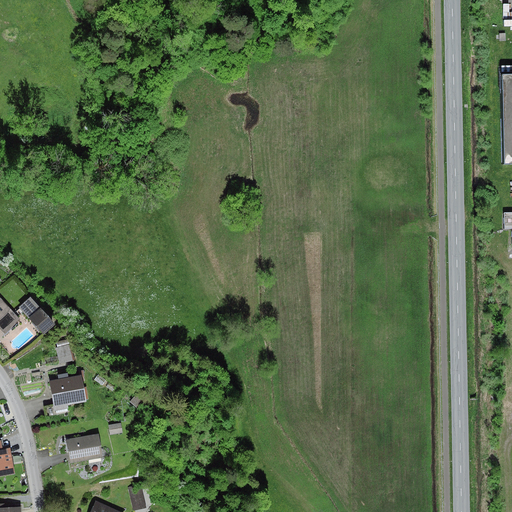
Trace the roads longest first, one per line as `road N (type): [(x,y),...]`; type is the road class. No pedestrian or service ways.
road 1 (primary): [(461,511),(452,0)]
road 2 (residential): [(0,373),(21,413),(41,511)]
